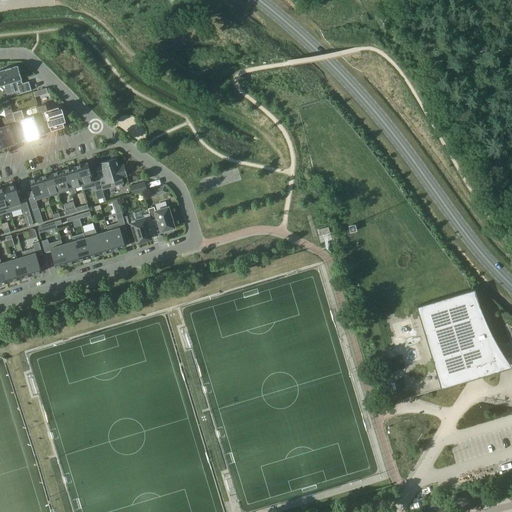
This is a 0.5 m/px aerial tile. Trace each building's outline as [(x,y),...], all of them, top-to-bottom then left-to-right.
[(5,69),(0,70),(0,85),(4,84),(7,94),(19,91),(20,94),(31,91),(29,81),(22,83),(21,79),(22,79),(18,65),(11,67),(5,69)] [(48,103),(38,106),(42,121),(48,119),(51,131),(64,127),(63,121),(65,120),(62,109),(59,109),(58,107),(50,109),(48,103)] [(16,125),(10,126),(12,131),(17,130),(18,132),(24,130),(27,140),(40,136),(34,115),(24,118),(22,110),(12,113),(14,118),(16,125)] [(6,126),(0,127),(0,135),(3,147),(15,144),(12,131),(10,126),(16,125),(14,118),(4,121),(6,126)] [(102,168),(96,170),(98,177),(102,189),(102,190),(114,186),(112,181),(122,178),(122,177),(126,176),(127,176),(124,164),(123,164),(123,165),(118,166),(116,159),(116,158),(100,163),(102,168)] [(88,162),(76,166),(83,190),(95,186),(96,191),(102,189),(98,177),(93,179),(88,162)] [(76,166),(64,169),(70,189),(72,194),(76,192),(74,187),(81,185),(82,190),(83,190),(76,166)] [(64,169),(53,173),(59,192),(70,189),(64,169)] [(53,173),(41,176),(47,196),(59,192),(53,173)] [(34,196),(29,198),(32,210),(38,208),(35,199),(47,196),(41,176),(29,180),(34,196)] [(144,182),(130,186),(133,195),(147,190),(144,182)] [(15,184),(3,188),(9,207),(10,212),(22,208),(23,212),(29,211),(26,199),(20,200),(15,184)] [(159,192),(157,186),(148,190),(151,196),(159,192)] [(3,188),(0,188),(0,214),(10,212),(9,207),(3,188)] [(154,207),(148,209),(149,213),(152,220),(157,219),(161,231),(164,230),(164,233),(173,230),(172,228),(174,227),(168,207),(155,211),(154,207)] [(38,208),(32,210),(36,221),(39,223),(42,222),(38,208)] [(107,226),(106,226),(108,231),(113,250),(114,250),(125,246),(121,230),(126,228),(121,212),(115,214),(118,222),(107,226)] [(144,217),(131,221),(137,243),(151,239),(147,227),(153,225),(151,221),(152,220),(149,213),(143,215),(144,217)] [(39,226),(37,229),(39,233),(45,231),(44,225),(39,226)] [(318,230),(320,235),(330,233),(329,230),(328,227),(318,230)] [(95,229),(83,233),(91,257),(102,253),(97,234),(95,229)] [(108,231),(97,234),(102,253),(113,250),(108,231)] [(83,233),(72,236),(73,241),(79,260),(91,257),(83,233)] [(47,239),(42,241),(45,253),(51,251),(56,267),(68,263),(60,240),(49,243),(47,239)] [(61,240),(60,240),(68,263),(79,260),(73,241),(62,244),(61,240)] [(34,248),(22,251),(30,275),(41,271),(37,255),(42,254),(39,242),(33,243),(34,248)] [(15,253),(11,255),(18,279),(30,275),(22,251),(23,256),(17,258),(15,253)] [(0,258),(0,260),(7,282),(18,279),(11,255),(12,259),(1,263),(1,262),(0,258)] [(474,289),(416,306),(441,388),(469,380),(484,375),(499,371),(496,358),(497,357),(497,356),(496,355),(494,355),(494,354),(475,290),(474,289)] [(371,303),(365,305),(367,314),(373,313),(371,303)] [(392,309),(382,312),(387,328),(397,325),(392,309)] [(393,330),(382,331),(384,345),(394,344),(393,330)] [(510,465),(484,473),(486,480),(500,476),(499,474),(511,470),(510,465)]
